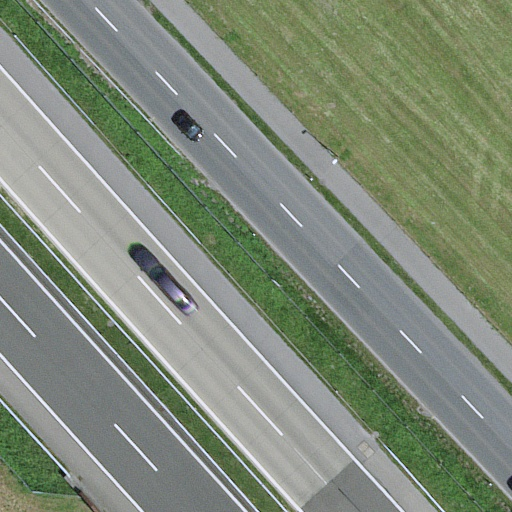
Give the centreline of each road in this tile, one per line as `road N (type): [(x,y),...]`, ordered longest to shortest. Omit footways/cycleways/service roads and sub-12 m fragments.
road 1 (primary): [(117,0),(511,419)]
road 2 (motorway): [(351,511),(0,125)]
road 3 (motorway): [(0,294),(199,511)]
